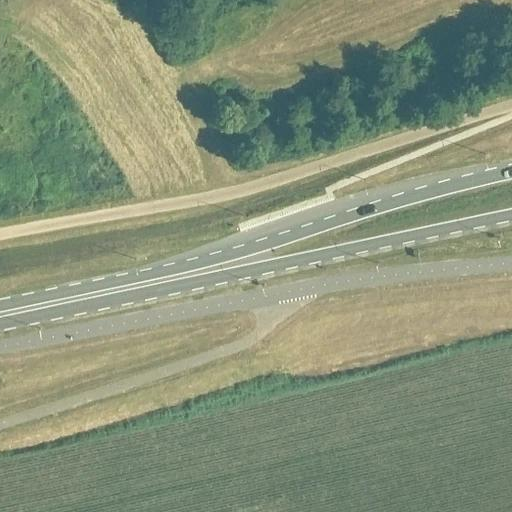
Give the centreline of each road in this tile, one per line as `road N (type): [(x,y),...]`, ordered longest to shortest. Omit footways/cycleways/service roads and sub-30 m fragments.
road 1 (unclassified): [(0,234),(213,198),(511,105)]
road 2 (secondary): [(511,170),(69,302)]
road 3 (secondary): [(69,302),(511,217)]
